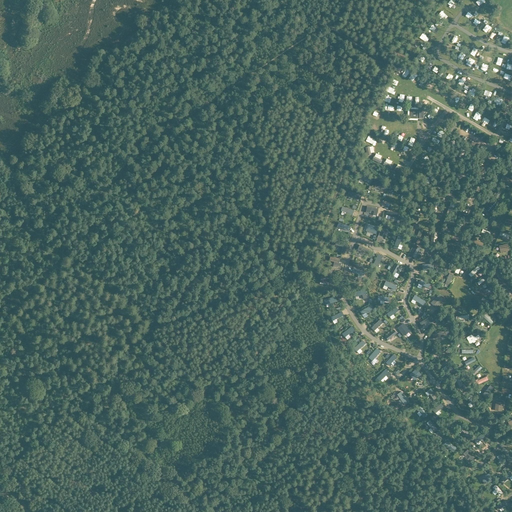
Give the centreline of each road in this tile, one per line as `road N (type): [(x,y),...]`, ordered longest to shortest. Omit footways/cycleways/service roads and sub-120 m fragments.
road 1 (track): [(310,266),(425,336),(496,444)]
road 2 (track): [(274,511),(289,491),(289,475),(370,415),(422,335)]
road 3 (track): [(497,136),(446,107),(409,167),(411,176),(471,205)]
road 4 (track): [(511,292),(459,236),(490,153),(511,166)]
road 5 (track): [(60,408),(197,511)]
road 6 (track): [(150,325),(310,266)]
